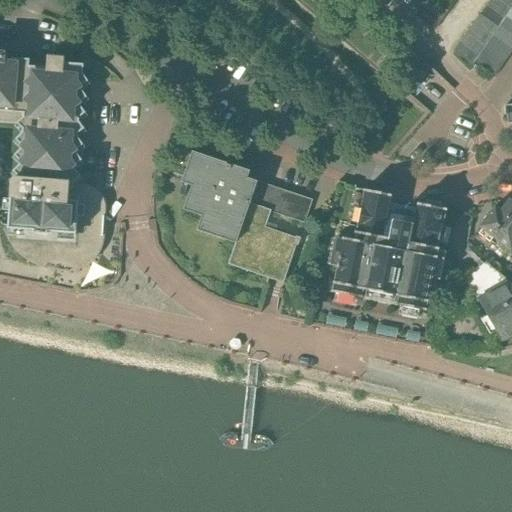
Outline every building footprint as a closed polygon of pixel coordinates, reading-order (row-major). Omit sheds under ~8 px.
[(428,0),(417,18),(435,30),(455,0),(428,0)] [(511,0),(489,0),(454,52),(472,65),(511,5),(511,0)] [(511,20),(507,17),(500,26),(511,34),(511,20)] [(511,34),(500,26),(494,36),(511,48),(511,34)] [(511,51),(511,48),(494,36),(487,45),(507,58),(511,51)] [(507,58),(487,45),(481,54),(500,68),(507,58)] [(0,112),(14,113),(24,114),(25,114),(29,66),(30,66),(30,60),(12,58),(11,62),(4,62),(5,54),(0,53),(0,112)] [(500,68),(481,54),(474,64),(493,78),(500,68)] [(49,58),(48,68),(30,66),(29,66),(25,114),(24,114),(24,116),(24,117),(17,124),(19,125),(23,129),(23,132),(23,133),(16,140),(22,145),(21,149),(15,156),(21,161),(20,165),(14,172),(19,177),(19,178),(16,177),(13,181),(12,183),(13,183),(12,196),(11,196),(9,229),(10,230),(12,234),(16,242),(21,248),(25,252),(28,254),(32,257),(36,259),(43,262),(64,266),(69,267),(76,266),(80,265),(84,263),(88,260),(91,257),(94,254),(96,250),(98,247),(99,244),(99,242),(100,229),(96,230),(94,223),(90,224),(92,202),(78,201),(78,199),(82,196),(82,191),(79,187),(79,185),(75,184),(75,181),(82,177),(76,169),(76,165),(83,161),(77,153),(78,150),(84,145),(79,137),(79,134),(85,129),(80,122),(80,118),(86,113),(81,106),(81,102),(88,97),(82,90),(82,86),(89,82),(83,74),(84,65),(69,64),(64,63),(64,59),(49,58)] [(249,172),(193,153),(183,183),(193,186),(185,209),(204,215),(199,229),(236,242),(249,204),(257,182),(247,179),(249,172)] [(301,196),(257,182),(249,204),(271,212),(293,219),(301,196)] [(416,218),(387,212),(390,197),(391,198),(392,196),(364,190),(364,192),(365,192),(357,232),(356,232),(355,234),(356,234),(355,241),(339,238),(339,240),(340,240),(337,253),(336,253),(336,255),(341,256),(334,291),(333,291),(332,293),(427,312),(427,310),(426,310),(431,287),(435,288),(441,258),(437,257),(438,251),(439,251),(439,249),(438,249),(446,211),(447,211),(447,210),(418,204),(417,206),(418,206),(416,218)] [(312,200),(301,196),(293,219),(305,223),(312,200)] [(511,200),(510,199),(503,208),(498,204),(495,207),(480,227),(511,252),(511,250),(511,200)] [(271,212),(249,204),(236,242),(231,259),(286,278),(297,245),(299,246),(301,239),(265,228),(271,212)] [(159,244),(155,220),(148,221),(149,230),(153,232),(156,246),(160,253),(160,254),(161,255),(162,254),(173,268),(187,281),(188,284),(189,283),(204,293),(222,304),(223,303),(261,314),(265,298),(266,294),(267,294),(269,286),(265,284),(259,309),(230,301),(217,296),(195,282),(178,267),(160,246),(159,244)] [(0,278),(78,294),(101,292),(113,288),(121,277),(123,256),(123,235),(126,232),(126,223),(120,224),(117,274),(111,284),(102,288),(78,290),(0,274),(0,278)] [(486,262),(462,276),(478,303),(480,302),(479,301),(510,282),(491,268),(486,262)] [(511,284),(510,283),(510,282),(479,301),(480,302),(502,340),(511,334),(511,284)] [(286,289),(286,291),(280,289),(277,297),(282,298),(276,317),(323,329),(324,328),(361,336),(409,346),(434,348),(435,338),(432,338),(432,344),(400,339),(367,333),(311,321),(281,314),(288,290),(286,289)] [(439,338),(438,349),(473,352),(486,353),(493,353),(502,352),(511,349),(511,344),(511,345),(503,347),(494,348),(487,348),(475,348),(441,345),(442,339),(439,338)]
